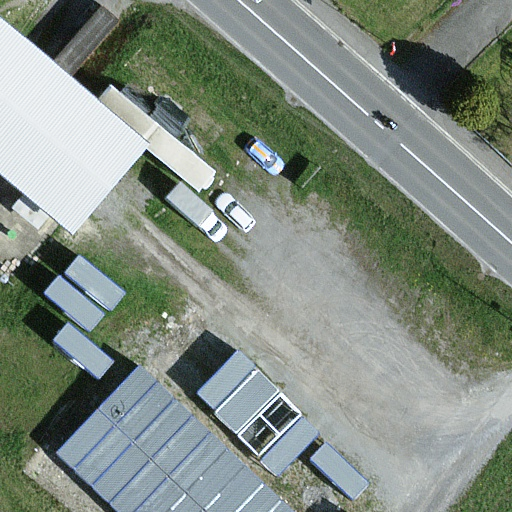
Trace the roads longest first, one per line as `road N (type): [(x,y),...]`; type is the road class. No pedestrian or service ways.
road 1 (tertiary): [(511,243),(240,0)]
road 2 (track): [(431,511),(511,408)]
